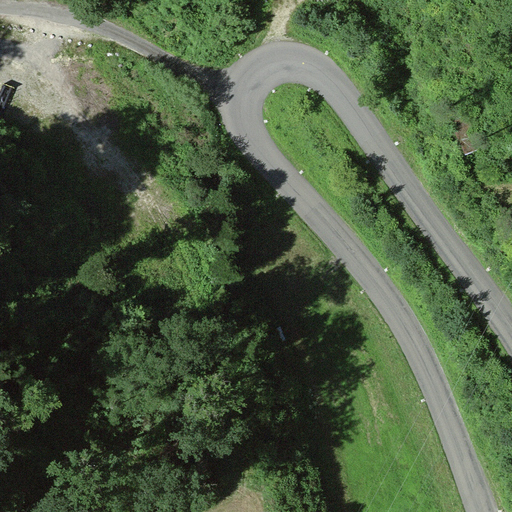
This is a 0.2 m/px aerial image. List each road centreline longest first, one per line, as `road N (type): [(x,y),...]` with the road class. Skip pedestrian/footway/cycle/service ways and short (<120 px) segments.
road 1 (tertiary): [(244,103),(247,137),(358,263),(422,357),(478,511)]
road 2 (tertiary): [(511,337),(324,80),(273,66),(248,85),(244,103)]
road 3 (unclassified): [(244,103),(132,41),(63,16),(0,9)]
